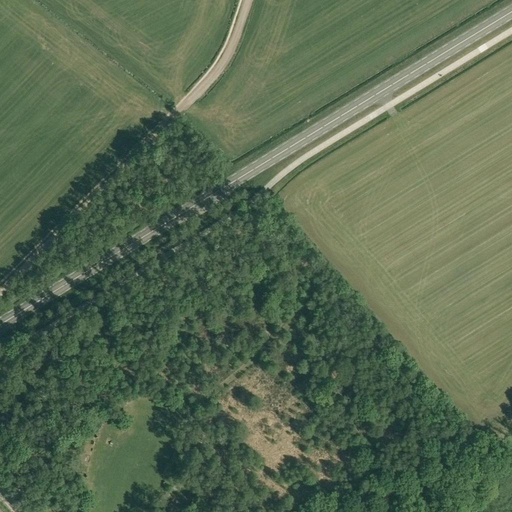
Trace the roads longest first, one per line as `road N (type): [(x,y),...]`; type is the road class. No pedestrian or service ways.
road 1 (secondary): [(0,323),(511,10)]
road 2 (track): [(248,0),(219,70),(0,295)]
